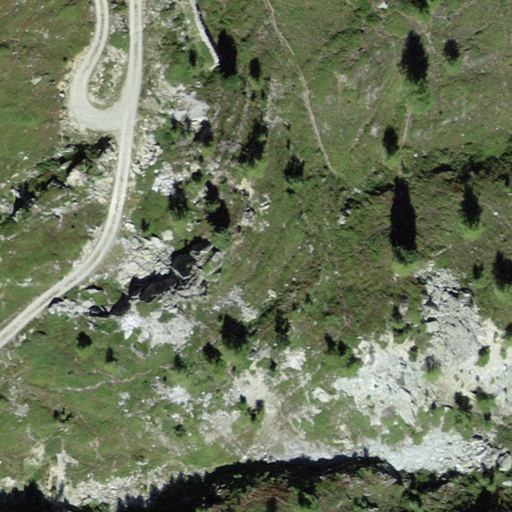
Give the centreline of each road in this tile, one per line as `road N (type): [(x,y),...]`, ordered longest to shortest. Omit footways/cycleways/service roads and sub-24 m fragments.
road 1 (track): [(139,0),(112,223),(79,276),(0,343)]
road 2 (track): [(129,100),(115,116),(96,117),(79,105),(77,82),(101,22),(99,0)]
